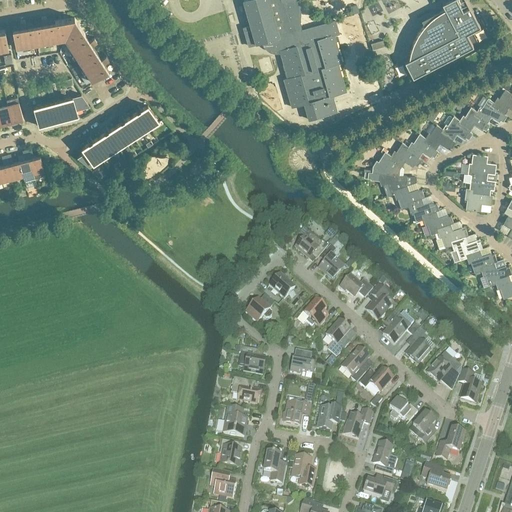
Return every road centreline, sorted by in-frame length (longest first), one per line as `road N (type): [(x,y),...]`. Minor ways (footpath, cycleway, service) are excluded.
road 1 (residential): [(263,430),(276,356),(234,310),(278,255),(443,406),(492,420)]
road 2 (residential): [(34,136),(60,142),(138,90),(81,0)]
road 3 (residential): [(488,237),(437,193),(431,175),(440,161),(499,132)]
road 4 (residential): [(344,511),(361,455),(263,430)]
